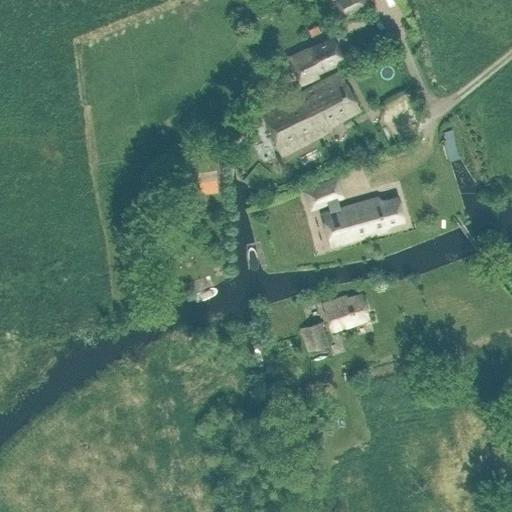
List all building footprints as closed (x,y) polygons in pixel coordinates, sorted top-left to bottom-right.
[(333,0),(343,19),(370,6),(367,0),(333,0)] [(331,39),(289,58),(302,85),(318,77),(317,73),(342,61),(331,39)] [(339,72),(261,114),(283,155),(333,128),(331,125),(360,109),(339,72)] [(461,156),(453,127),(451,128),(440,130),(448,160),(458,157),(461,156)] [(183,182),(215,178),(212,154),(180,158),(183,182)] [(402,220),(396,197),(378,203),(377,198),(339,208),(336,199),(341,197),(334,179),(302,191),(309,209),(325,203),(328,212),(330,211),(333,222),(330,223),(332,227),(335,227),(339,242),(386,229),(384,225),(402,220)] [(332,331),(369,319),(361,295),(348,300),(346,297),(324,305),(332,331)] [(300,328),(308,352),(329,345),(322,322),(300,328)]
